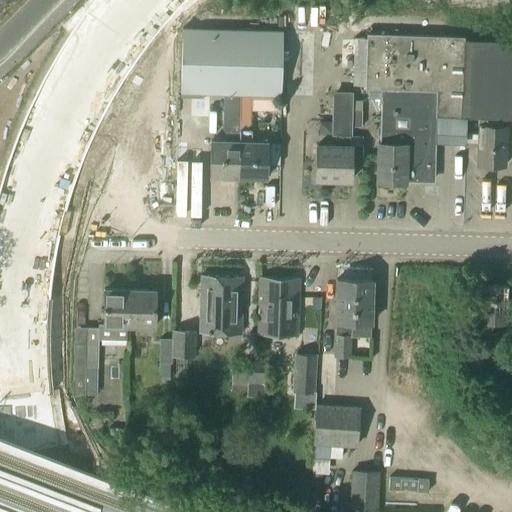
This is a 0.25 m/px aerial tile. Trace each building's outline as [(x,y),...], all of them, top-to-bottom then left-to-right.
[(236,154),(239,95),(241,32),(182,30),(180,93),(227,95),(225,142),(210,141),(209,178),(235,178),(236,154)] [(280,97),(282,33),(241,32),(239,95),(250,96),(280,97)] [(462,92),(463,37),(365,34),(365,37),(366,37),(364,86),(364,94),(376,94),(376,96),(380,96),(379,143),(377,143),(376,182),(417,183),(417,179),(434,179),(435,118),(460,119),(462,92)] [(364,86),(366,37),(365,37),(365,38),(353,38),(352,85),(364,86)] [(511,42),(467,41),(463,118),(479,119),(477,167),(504,169),(506,120),(511,120),(511,42)] [(265,179),(266,143),(248,143),(250,96),(239,95),(236,154),(235,178),(265,179)] [(361,129),(361,112),(351,112),(352,99),(332,98),(331,136),(335,136),(334,147),(317,146),(316,180),(348,181),(350,147),(348,147),(349,137),(351,137),(351,129),(361,129)] [(240,334),(242,278),(199,277),(198,333),(240,334)] [(296,335),(298,280),(259,279),(257,334),(296,335)] [(370,324),(371,281),(336,280),(334,356),(350,357),(351,323),(370,324)] [(505,323),(506,286),(479,285),(478,328),(491,328),(491,322),(505,323)] [(128,327),(129,291),(104,290),(103,325),(98,325),(98,329),(86,328),(86,344),(85,344),(85,367),(86,367),(97,367),(98,339),(128,340),(128,327)] [(153,327),(154,291),(129,291),(128,327),(153,327)] [(193,356),(193,333),(172,333),(172,356),(193,356)] [(171,364),(172,340),(159,340),(159,364),(160,364),(169,364),(171,364)] [(262,363),(262,353),(255,353),(255,361),(232,361),(232,386),(247,386),(247,398),(263,399),(264,363),(262,363)] [(295,353),(293,393),(316,394),(318,354),(295,353)] [(169,364),(160,364),(159,380),(168,380),(169,364)] [(73,367),(72,396),(85,396),(86,367),(85,367),(73,367)] [(315,404),(313,445),(308,511),(319,511),(321,473),(323,473),(323,461),(329,462),(329,459),(341,459),(341,447),(356,448),(359,407),(315,404)] [(511,410),(503,410),(503,419),(511,419),(511,410)] [(83,425),(83,433),(92,433),(92,426),(83,425)] [(108,429),(108,439),(125,440),(126,429),(108,429)] [(377,511),(377,471),(351,471),(351,511),(377,511)]
